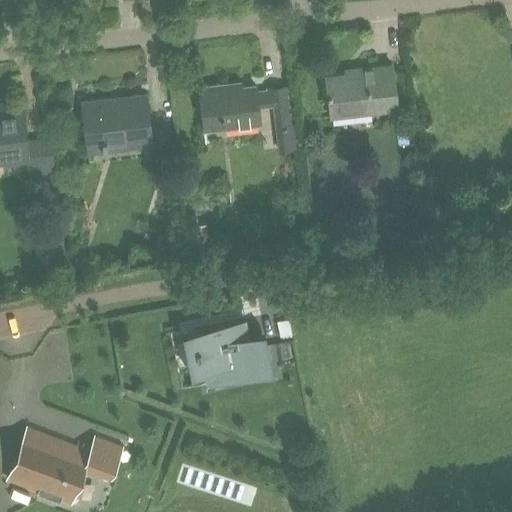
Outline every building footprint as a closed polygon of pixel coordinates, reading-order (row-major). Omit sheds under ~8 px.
[(392,63),(362,67),(362,71),(325,76),(329,115),(397,108),(392,63)] [(275,103),(278,126),(291,125),(286,85),(269,87),(270,89),(258,91),(257,83),(227,86),(227,82),(199,86),(204,128),(262,121),(260,105),(275,103)] [(149,126),(145,92),(81,100),(87,150),(102,148),(102,149),(152,144),(152,151),(168,149),(166,124),(149,126)] [(21,108),(0,110),(0,162),(27,159),(28,169),(29,169),(29,166),(44,164),(45,168),(53,167),(50,138),(25,140),(21,108)] [(279,335),(292,333),(289,317),(276,320),(279,335)] [(251,347),(248,334),(245,319),(194,329),(197,346),(195,346),(196,353),(198,352),(200,363),(202,369),(205,384),(238,378),(272,371),(266,344),(251,347)] [(119,446),(93,436),(88,450),(27,426),(7,478),(71,502),(84,466),(108,475),(119,446)]
